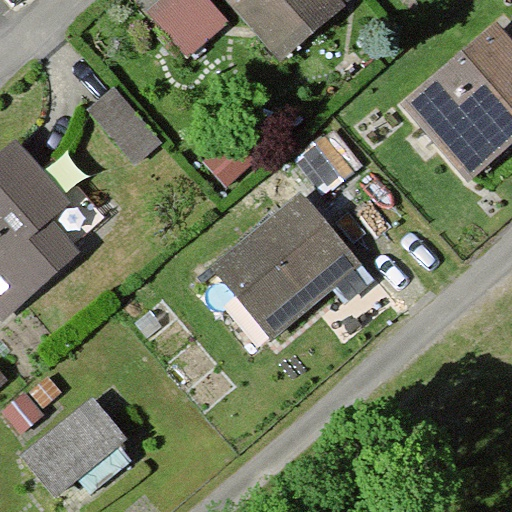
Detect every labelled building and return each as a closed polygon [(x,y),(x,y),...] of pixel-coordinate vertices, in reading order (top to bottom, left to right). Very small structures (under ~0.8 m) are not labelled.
[(160,0),(145,12),(185,59),(225,25),(204,0),(160,0)] [(340,7),(333,0),(229,0),(279,59),(340,7)] [(511,142),(511,44),(497,27),(406,104),(469,179),(511,142)] [(131,165),(157,143),(110,89),(85,111),(131,165)] [(13,146),(0,157),(0,316),(1,318),(73,253),(46,222),(66,204),(13,146)] [(359,269),(300,197),(212,269),(272,341),(359,269)] [(121,440),(91,404),(25,458),(55,494),(121,440)]
